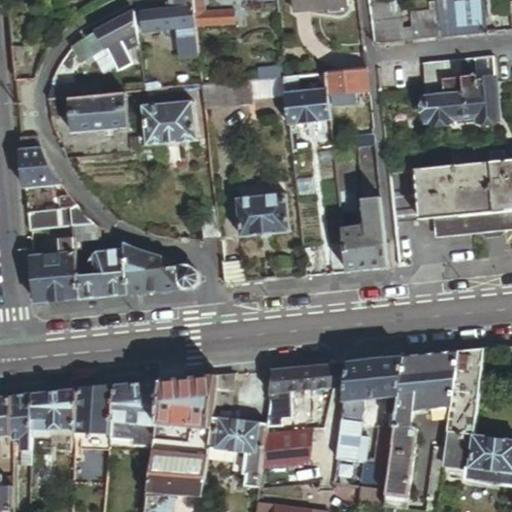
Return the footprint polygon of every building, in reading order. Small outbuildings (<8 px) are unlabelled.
[(193,0),(166,0),(168,10),(195,7),(193,0)] [(193,0),(195,7),(196,16),(206,15),(204,0),(193,0)] [(346,0),(287,0),(289,14),(348,7),(346,0)] [(442,38),(461,36),(457,0),(438,0),(440,10),(442,38)] [(375,45),(404,42),(400,10),(381,12),(380,3),(371,4),(375,45)] [(196,16),(195,7),(168,10),(142,13),(145,34),(178,30),(197,28),(196,16)] [(416,41),(442,38),(440,10),(413,13),(416,41)] [(141,51),(135,13),(79,45),(87,62),(128,39),(130,52),(141,51)] [(200,58),(197,28),(178,30),(181,60),(200,58)] [(497,78),(495,58),(489,59),(490,68),(478,69),(479,80),(497,78)] [(490,68),(489,59),(419,66),(420,76),(423,75),(442,73),(460,71),(461,78),(442,80),(444,97),(425,99),(428,122),(480,116),(480,120),(501,117),(497,78),(479,80),(478,69),(490,68)] [(370,91),(367,71),(327,75),(329,91),(329,95),(331,95),(354,93),(370,91)] [(442,73),(442,80),(461,78),(460,71),(442,73)] [(423,75),(425,99),(444,97),(442,80),(442,73),(423,75)] [(302,88),(301,77),(286,79),(291,126),(332,121),(329,95),(329,91),(309,93),(308,87),(302,88)] [(256,104),(254,82),(203,87),(206,109),(256,104)] [(73,86),(50,87),(49,95),(48,102),(59,101),(69,100),(100,97),(99,86),(73,88),(73,86)] [(354,93),(331,95),(332,107),(356,105),(354,93)] [(129,130),(126,94),(100,97),(69,100),(73,135),(129,130)] [(59,101),(48,102),(49,116),(61,116),(59,101)] [(168,146),(176,145),(197,143),(193,102),(142,107),(146,148),(168,146)] [(376,145),(375,135),(358,137),(359,147),(376,145)] [(36,137),(19,139),(24,190),(61,187),(51,172),(45,159),(39,146),(36,137)] [(131,155),(139,153),(138,138),(130,139),(131,155)] [(390,269),(376,145),(359,147),(365,201),(364,201),(367,227),(344,230),(345,243),(348,273),(390,269)] [(356,191),(352,148),(335,150),(340,193),(354,191),(356,191)] [(491,153),(492,164),(506,162),(505,151),(491,153)] [(492,164),(417,172),(422,223),(433,222),(511,212),(511,161),(506,162),(492,164)] [(65,193),(61,187),(24,190),(26,212),(61,208),(59,193),(65,193)] [(357,216),(354,191),(340,193),(342,218),(357,216)] [(70,207),(75,204),(72,201),(65,193),(59,193),(61,208),(70,207)] [(261,236),(273,235),(291,233),(288,196),(238,201),(242,239),(261,236)] [(100,243),(99,228),(97,227),(90,220),(75,204),(70,207),(72,227),(73,238),(73,246),(100,243)] [(72,227),(70,207),(61,208),(26,212),(28,231),(72,227)] [(200,212),(204,240),(220,239),(217,211),(200,212)] [(511,212),(433,222),(434,232),(440,237),(480,233),(486,238),(501,236),(506,230),(511,229),(511,212)] [(73,246),(73,238),(58,240),(60,254),(74,252),(73,246)] [(348,273),(345,243),(330,245),(333,275),(348,273)] [(129,295),(195,288),(200,284),(198,274),(196,271),(190,267),(182,264),(135,249),(124,244),(124,250),(129,295)] [(307,277),(326,275),(323,245),(304,247),(307,277)] [(129,295),(124,250),(96,253),(93,256),(93,260),(75,262),(79,300),(129,295)] [(35,305),(79,300),(75,262),(75,258),(74,252),(60,254),(31,256),(35,305)] [(245,284),(242,260),(223,262),(225,285),(245,284)] [(476,435),(485,349),(463,351),(456,407),(453,408),(450,433),(476,436),(476,435)] [(456,407),(463,351),(407,357),(402,398),(400,412),(416,411),(453,408),(456,407)] [(402,398),(407,357),(352,363),(349,386),(347,403),(349,403),(369,401),(402,398)] [(349,386),(352,363),(276,370),(273,394),(286,393),(322,389),(349,386)] [(238,374),(221,376),(216,408),(219,407),(234,406),(238,374)] [(221,376),(164,381),(158,426),(156,448),(150,496),(205,499),(210,460),(212,447),(215,417),(216,408),(221,376)] [(158,426),(164,381),(118,386),(115,422),(158,426)] [(118,386),(81,390),(78,452),(112,454),(114,439),(115,422),(118,386)] [(322,389),(286,393),(287,404),(271,406),(270,415),(319,410),(322,389)] [(81,390),(36,394),(35,450),(78,452),(81,390)] [(286,393),(273,394),(271,406),(287,404),(286,393)] [(36,394),(16,396),(16,435),(16,439),(25,439),(24,467),(34,468),(35,450),(36,394)] [(0,436),(16,435),(16,396),(0,397),(0,436)] [(370,411),(369,401),(349,403),(347,420),(365,423),(367,416),(370,411)] [(416,411),(400,412),(399,418),(398,429),(414,426),(416,411)] [(215,417),(212,447),(243,451),(250,452),(265,454),(268,433),(269,424),(217,417),(215,417)] [(158,426),(115,422),(114,439),(135,442),(135,445),(156,448),(158,426)] [(365,425),(345,422),(340,459),(360,462),(364,435),(365,425)] [(389,495),(410,498),(420,428),(414,426),(398,429),(398,431),(393,466),(390,487),(390,490),(389,495)] [(263,469),(312,463),(317,428),(268,433),(265,454),(263,469)] [(393,466),(398,431),(393,430),(382,429),(378,459),(377,464),(393,466)] [(449,449),(447,464),(474,467),(472,478),(511,482),(511,440),(476,436),(450,433),(449,449)] [(370,436),(364,435),(360,462),(367,463),(370,436)] [(243,451),(212,447),(210,460),(241,464),(243,451)] [(428,500),(442,502),(444,486),(447,464),(449,449),(436,447),(428,500)] [(263,469),(265,454),(250,452),(247,474),(254,474),(262,476),(263,469)] [(390,487),(393,466),(377,464),(373,463),(367,463),(364,484),(390,487)] [(261,487),(262,476),(254,474),(253,486),(261,487)] [(16,485),(16,476),(5,476),(5,485),(16,485)] [(0,507),(16,507),(16,485),(5,485),(0,485),(0,507)] [(444,486),(442,502),(454,503),(457,504),(459,488),(444,486)] [(390,490),(364,487),(361,505),(388,508),(388,506),(389,495),(390,490)] [(410,498),(389,495),(388,506),(408,509),(410,498)] [(203,511),(205,499),(150,496),(147,511),(203,511)] [(441,511),(442,502),(428,500),(427,511),(436,511),(441,511)] [(442,502),(441,511),(452,511),(454,503),(442,502)] [(277,511),(278,505),(259,503),(257,511),(277,511)]
